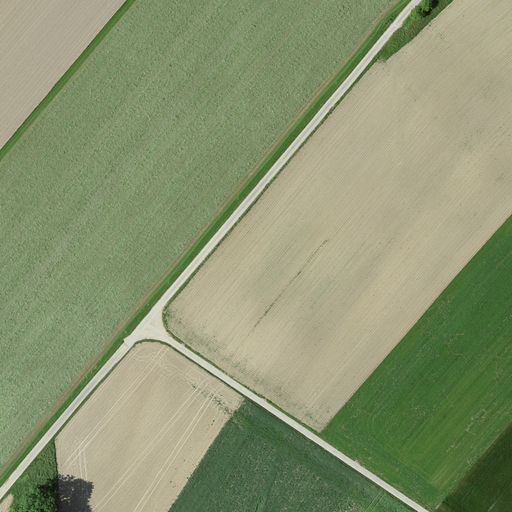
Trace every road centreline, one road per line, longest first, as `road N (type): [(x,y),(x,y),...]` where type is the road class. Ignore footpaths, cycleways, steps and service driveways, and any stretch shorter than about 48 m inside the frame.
road 1 (track): [(439,0),(149,322)]
road 2 (track): [(417,511),(149,322)]
road 3 (track): [(149,322),(0,496)]
